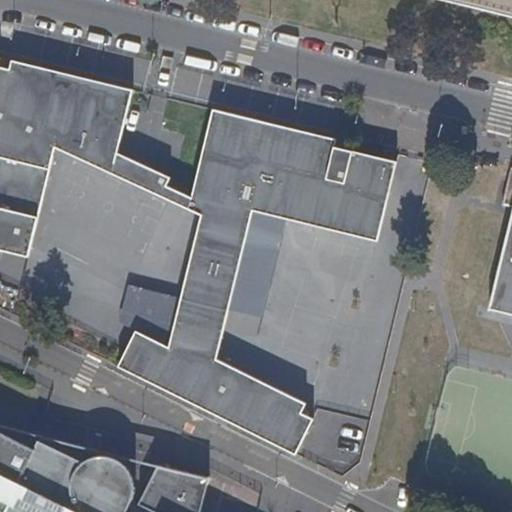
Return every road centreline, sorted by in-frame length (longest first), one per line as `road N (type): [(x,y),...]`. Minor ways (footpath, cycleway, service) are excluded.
road 1 (residential): [(511,115),(41,0)]
road 2 (residential): [(369,511),(0,330)]
